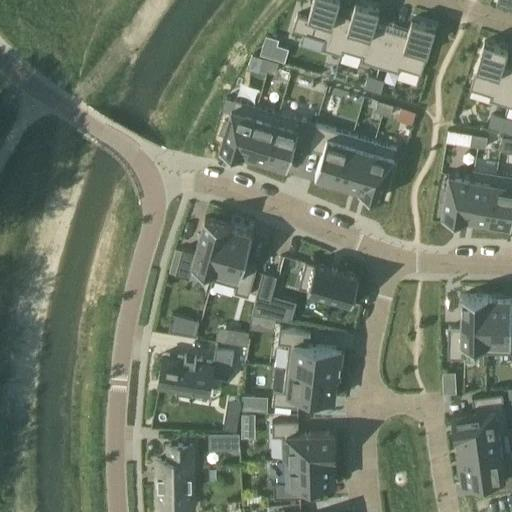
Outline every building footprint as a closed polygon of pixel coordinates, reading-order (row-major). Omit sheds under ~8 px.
[(297,13),(293,29),(325,39),(322,48),(342,54),(343,49),(341,48),(351,15),(336,11),(339,0),(313,0),(308,16),(297,13)] [(351,15),(341,48),(343,49),(363,55),(361,60),(380,65),(391,28),(375,23),(379,8),(355,1),(351,15)] [(391,28),(380,65),(398,71),(400,66),(421,73),(435,25),(412,18),(407,32),(391,28)] [(266,35),(261,53),(273,56),(278,39),(266,35)] [(484,40),(470,88),(491,94),(490,99),(508,104),(511,92),(511,64),(504,62),(508,47),(484,40)] [(264,56),(260,67),(268,70),(271,58),(264,56)] [(271,58),(268,70),(275,72),(279,61),(271,58)] [(368,75),(365,86),(372,89),(376,77),(368,75)] [(376,77),(372,89),(380,91),(384,79),(376,77)] [(224,133),(219,147),(243,154),(244,152),(242,152),(257,104),(235,97),(227,120),(224,119),(220,132),(224,133)] [(378,99),(375,110),(383,112),(386,101),(378,99)] [(386,101),(383,112),(390,115),(394,103),(386,101)] [(257,104),(242,152),(244,152),(265,159),(279,111),(257,104)] [(279,111),(265,159),(287,166),(294,142),(308,147),(316,122),(279,111)] [(493,113),(489,125),(501,129),(505,116),(493,113)] [(511,118),(505,116),(501,129),(511,131),(511,118)] [(316,122),(308,147),(322,151),(315,174),(338,181),(352,133),(316,122)] [(472,132),(470,144),(478,145),(480,133),(472,132)] [(352,133),(338,181),(359,188),(360,188),(375,140),(352,133)] [(480,133),(478,145),(486,147),(488,135),(480,133)] [(511,135),(505,134),(503,148),(511,149),(511,135)] [(359,188),(358,189),(382,196),(397,147),(375,140),(360,188),(359,188)] [(472,176),(465,216),(467,216),(489,220),(497,170),(473,166),(472,176)] [(511,173),(497,170),(489,220),(511,224),(511,221),(511,173)] [(443,186),(441,199),(444,199),(442,214),(466,218),(467,216),(465,216),(472,176),(449,172),(447,186),(443,186)] [(175,249),(169,271),(175,273),(190,277),(192,269),(214,275),(212,278),(214,278),(230,225),(230,224),(205,217),(195,251),(182,248),(182,251),(175,249)] [(230,225),(214,278),(236,285),(234,291),(248,295),(257,265),(244,262),(253,231),(230,225)] [(306,260),(298,286),(352,301),(359,275),(306,260)] [(277,274),(263,270),(256,295),(270,299),(277,274)] [(448,326),(448,357),(463,357),(463,352),(486,352),(487,294),(462,294),(462,326),(448,326)] [(487,294),(486,352),(487,352),(487,351),(509,351),(509,356),(511,356),(511,330),(511,310),(511,295),(488,295),(488,294),(487,294)] [(261,314),(252,312),(251,326),(260,327),(261,314)] [(231,340),(246,342),(248,329),(233,327),(231,340)] [(280,327),(278,342),(289,343),(286,367),(337,373),(339,373),(342,348),(309,344),(310,331),(280,327)] [(164,352),(159,384),(208,392),(211,374),(230,377),(234,350),(215,347),(213,361),(196,358),(197,356),(185,354),(184,356),(164,352)] [(274,388),(272,403),(298,406),(299,393),(334,397),(337,373),(286,367),(283,390),(274,388)] [(474,409),(453,412),(456,435),(508,428),(502,392),(472,396),(474,409)] [(236,427),(240,399),(228,396),(223,425),(236,427)] [(298,419),(272,420),(273,435),(282,434),(283,459),(288,459),(334,457),(335,457),(334,431),(299,433),(298,419)] [(508,428),(456,435),(456,436),(458,436),(461,457),(459,457),(459,458),(511,451),(511,450),(506,451),(503,430),(508,429),(508,428)] [(225,447),(225,432),(210,432),(210,447),(225,447)] [(168,461),(156,462),(159,509),(195,508),(192,446),(168,447),(168,461)] [(511,460),(511,451),(459,458),(462,482),(488,478),(490,491),(511,488),(511,460)] [(288,481),(274,482),(274,496),(300,496),(300,482),(335,481),(334,457),(288,459),(288,481)]
